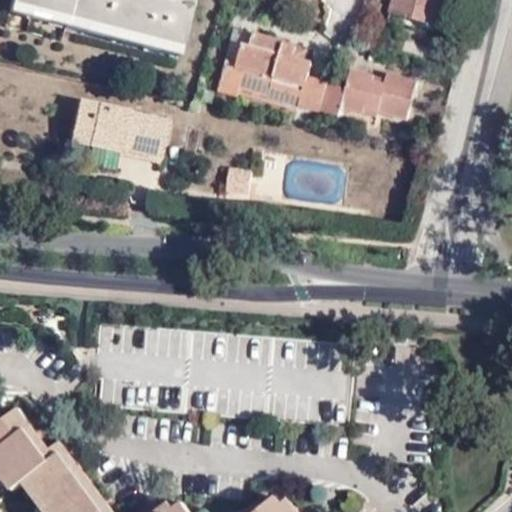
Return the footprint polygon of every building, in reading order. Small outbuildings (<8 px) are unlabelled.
[(183,67),(197,13),(173,7),(171,15),(111,1),(105,0),(25,0),(19,29),(183,67)] [(447,34),(456,0),(416,0),(415,4),(406,2),(400,22),(447,34)] [(309,118),(330,123),(331,117),(339,91),(319,87),(322,73),(305,69),(308,57),(265,47),(262,58),(255,56),(249,80),(283,89),(281,95),(314,102),(309,118)] [(248,80),(238,77),(231,99),(243,102),(248,80)] [(339,91),(331,117),(352,121),(353,116),(376,121),(377,116),(419,125),(429,88),(398,81),(393,93),(377,89),(378,82),(358,78),(354,95),(339,91)] [(164,154),(172,120),(84,99),(75,139),(125,151),(127,146),(164,154)] [(264,156),(266,144),(256,143),(255,155),(264,156)] [(251,188),(255,169),(232,166),(229,186),(251,188)] [(189,511),(183,503),(170,511),(105,511),(61,454),(54,458),(18,411),(0,424),(0,440),(4,446),(0,448),(0,454),(10,468),(23,484),(24,483),(34,476),(46,492),(57,506),(61,511),(189,511)] [(10,468),(0,454),(0,469),(3,473),(10,468)] [(10,468),(3,473),(15,489),(23,484),(10,468)] [(34,476),(24,483),(37,500),(46,492),(34,476)] [(46,511),(49,511),(57,506),(46,492),(37,500),(46,511)] [(289,511),(276,494),(254,511),(289,511)]
